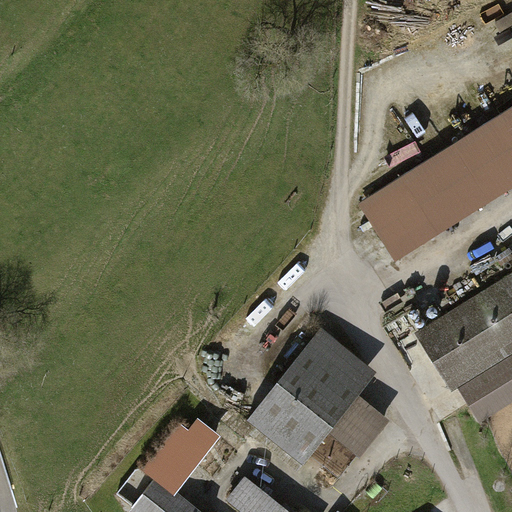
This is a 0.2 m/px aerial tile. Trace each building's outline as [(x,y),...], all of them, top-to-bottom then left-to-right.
[(511,101),(360,200),(397,258),(511,182),(511,101)] [(511,368),(511,272),(417,329),(459,400),(511,368)] [(377,369),(321,325),(247,417),(303,462),(327,431),(358,393),(377,369)] [(360,456),(389,418),(358,393),(327,431),(360,456)] [(176,484),(202,449),(178,431),(152,465),(176,484)] [(294,511),(245,477),(230,499),(248,511),(294,511)] [(200,511),(157,480),(135,510),(138,511),(200,511)]
